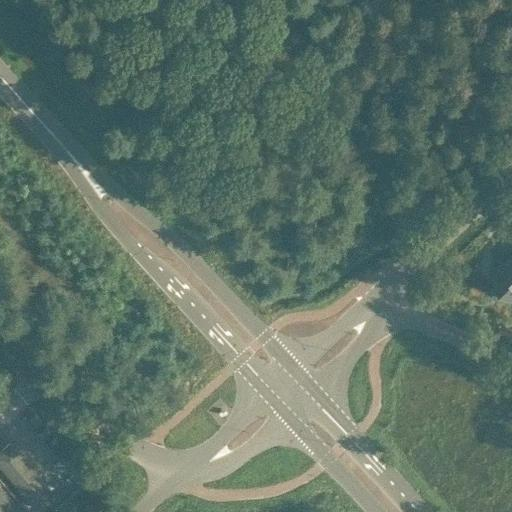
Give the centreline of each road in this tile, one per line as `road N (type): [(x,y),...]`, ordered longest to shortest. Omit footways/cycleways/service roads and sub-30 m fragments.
road 1 (secondary): [(75,160),(103,211),(267,391)]
road 2 (secondary): [(291,366),(179,244),(75,160)]
road 3 (unclassified): [(374,305),(511,174)]
road 4 (unclassified): [(173,481),(37,377)]
road 5 (secondary): [(423,511),(317,392)]
road 6 (unclassified): [(511,367),(374,305)]
road 7 (unclassified): [(173,481),(237,457),(291,419)]
road 8 (unclassified): [(267,391),(173,481)]
road 9 (secondary): [(291,419),(376,511)]
